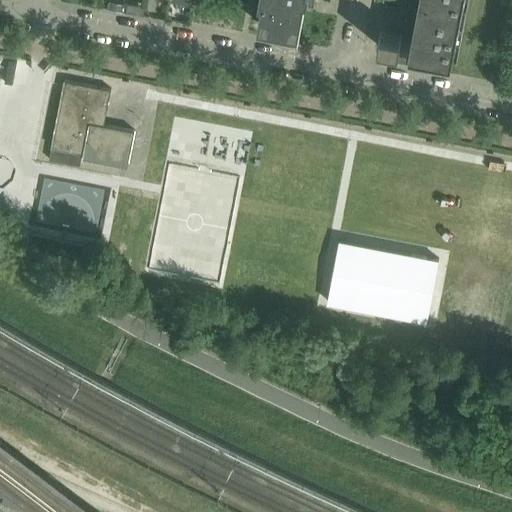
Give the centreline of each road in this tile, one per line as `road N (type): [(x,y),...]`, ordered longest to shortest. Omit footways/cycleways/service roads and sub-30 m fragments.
road 1 (residential): [(38,15),(352,75)]
road 2 (residential): [(352,75),(511,106)]
